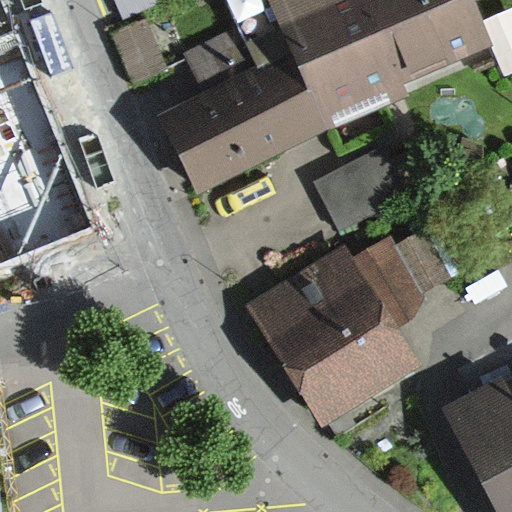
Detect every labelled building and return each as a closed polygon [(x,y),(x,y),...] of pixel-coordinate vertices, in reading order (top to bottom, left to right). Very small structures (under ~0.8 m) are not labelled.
[(22,0),(0,0),(0,246),(120,235),(22,0)] [(117,0),(126,18),(163,0),(117,0)] [(185,54),(205,95),(160,116),(197,196),(412,95),(407,84),(496,43),(476,0),(262,0),(261,0),(229,0),(242,28),(185,54)] [(149,18),(113,32),(132,82),(168,68),(149,18)] [(394,143),(316,184),(340,229),(418,188),(394,143)] [(348,248),(251,305),(320,423),(419,365),(397,328),(420,315),(428,298),(424,291),(453,274),(428,231),(397,249),(391,239),(355,261),(348,248)] [(511,511),(511,372),(445,407),(500,511),(511,511)]
